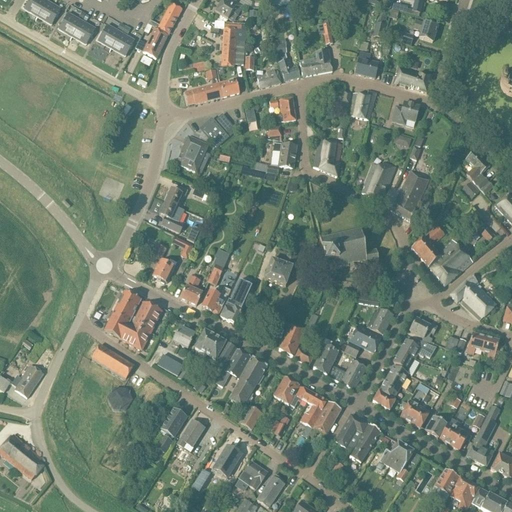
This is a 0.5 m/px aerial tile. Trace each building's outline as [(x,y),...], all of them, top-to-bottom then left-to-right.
[(38,18),(47,3),(42,0),(30,0),(24,10),(38,18)] [(243,8),(238,5),(230,0),(227,5),(222,2),(215,15),(228,22),(232,15),(237,18),(243,8)] [(423,0),(415,0),(412,12),(407,11),(406,15),(419,18),(419,14),(421,14),(423,0)] [(47,3),(38,18),(51,26),(60,11),(47,3)] [(182,11),(171,6),(157,32),(167,37),(182,11)] [(58,30),(72,38),(81,22),(68,14),(58,30)] [(324,22),(324,21),(322,22),(323,26),(321,26),(326,48),(333,47),(327,21),(324,22)] [(95,30),(81,22),(72,38),(86,46),(95,30)] [(423,26),(416,23),(414,30),(421,33),(419,40),(433,44),(437,29),(424,25),(423,26)] [(385,26),(375,24),(372,38),(382,40),(385,26)] [(98,42),(112,50),(121,34),(107,26),(98,42)] [(235,42),(245,42),(245,33),(246,28),(224,26),(224,31),(221,69),(233,70),(234,67),(235,42)] [(148,27),(144,34),(148,37),(152,29),(148,27)] [(167,39),(154,32),(143,54),(156,61),(167,39)] [(414,38),(397,33),(394,42),(411,47),(414,38)] [(134,42),(121,34),(112,50),(125,58),(134,42)] [(235,42),(234,67),(243,67),(245,42),(235,42)] [(279,64),(278,64),(281,73),(281,72),(285,83),(299,80),(296,69),(292,71),(289,61),(287,61),(285,55),(286,55),(285,42),(274,43),(275,56),(276,56),(279,64)] [(329,61),(327,51),(315,54),(316,61),(299,64),(302,79),(332,74),(330,61),(329,61)] [(366,57),(360,55),(355,76),(375,81),(378,65),(366,62),(366,57)] [(254,73),(254,60),(245,60),(245,73),(254,73)] [(205,71),(204,63),(193,65),(194,74),(205,71)] [(411,72),(398,69),(392,85),(404,88),(426,96),(432,78),(419,75),(418,78),(410,76),(411,72)] [(217,80),(215,71),(205,74),(207,83),(217,80)] [(280,85),(277,73),(270,74),(270,75),(257,79),(260,90),(280,85)] [(220,86),(223,100),(239,96),(235,82),(220,86)] [(195,108),(223,100),(220,86),(185,95),(188,108),(195,106),(195,108)] [(376,95),(368,92),(366,99),(353,95),(349,119),(368,123),(376,95)] [(351,95),(344,93),(342,104),(349,106),(351,95)] [(295,122),(292,100),(279,102),(281,116),(277,116),(278,125),(295,122)] [(419,108),(404,104),(402,114),(395,112),(391,124),(405,127),(406,122),(415,124),(419,108)] [(255,124),(253,112),(245,113),(248,125),(255,124)] [(200,131),(201,131),(210,143),(216,149),(236,132),(222,117),(214,124),(212,121),(200,131)] [(280,137),(279,128),(267,130),(268,139),(280,137)] [(202,162),(210,143),(201,131),(189,140),(188,140),(182,154),(181,153),(176,167),(197,176),(202,162)] [(411,140),(395,136),(393,145),(408,149),(411,140)] [(423,141),(417,139),(409,160),(416,163),(420,151),(419,150),(419,149),(420,149),(423,141)] [(341,147),(318,142),(313,169),(337,180),(339,166),(338,166),(341,147)] [(268,167),(266,174),(278,176),(279,169),(292,171),(295,149),(282,147),(274,146),(272,154),(277,155),(276,160),(272,159),(270,167),(268,167)] [(480,192),(487,185),(489,184),(484,179),(483,180),(480,177),(490,168),(475,152),(465,162),(473,170),(466,177),(480,192)] [(395,170),(384,165),(382,171),(372,167),(361,196),(381,204),(385,194),(395,170)] [(428,182),(410,173),(397,203),(396,202),(391,212),(392,213),(409,224),(428,182)] [(113,193),(112,199),(118,200),(121,187),(115,186),(116,180),(105,178),(102,191),(113,193)] [(489,183),(489,184),(487,185),(480,192),(484,197),(494,188),(489,183)] [(466,188),(461,192),(469,202),(479,193),(470,184),(466,188)] [(171,192),(165,204),(176,209),(182,197),(185,198),(188,193),(180,189),(177,195),(171,192)] [(204,195),(194,190),(192,197),(201,201),(204,195)] [(511,196),(510,194),(495,208),(511,226),(511,196)] [(184,212),(176,209),(165,204),(159,217),(164,219),(160,228),(179,236),(184,227),(179,224),(184,212)] [(193,244),(200,230),(193,227),(187,241),(193,244)] [(442,259),(439,255),(432,247),(444,236),(437,228),(411,250),(428,270),(441,259),(442,259)] [(489,230),(482,235),(487,244),(495,240),(489,230)] [(353,235),(352,232),(351,233),(351,235),(334,239),(334,236),(333,237),(333,239),(322,242),(321,240),(320,241),(327,274),(328,274),(328,272),(340,269),(341,271),(342,271),(341,269),(350,267),(351,271),(357,270),(356,266),(366,263),(367,267),(379,264),(376,252),(365,255),(360,233),(353,235)] [(452,242),(439,255),(442,259),(441,259),(443,261),(431,272),(444,288),(472,264),(452,242)] [(183,251),(180,257),(187,261),(193,248),(186,244),(183,251)] [(160,262),(161,262),(166,251),(157,247),(151,257),(160,262)] [(229,256),(218,251),(214,259),(215,260),(212,267),(213,267),(208,278),(210,279),(207,284),(215,288),(229,256)] [(296,259),(277,252),(274,260),(285,264),(284,267),(272,263),(265,282),(285,289),(296,259)] [(161,262),(160,262),(152,277),(160,281),(160,284),(164,286),(166,284),(167,285),(175,269),(161,262)] [(236,263),(234,268),(251,276),(254,271),(236,263)] [(200,282),(191,278),(187,289),(186,288),(181,300),(197,307),(202,296),(195,293),(200,282)] [(478,285),(472,278),(450,298),(457,305),(459,303),(479,323),(497,306),(477,286),(478,285)] [(228,305),(220,319),(236,327),(243,313),(242,313),(248,300),(247,300),(252,289),(238,282),(228,305)] [(224,290),(220,297),(227,300),(230,293),(224,290)] [(144,305),(143,304),(140,303),(140,302),(138,301),(139,300),(134,297),(133,299),(124,294),(104,333),(120,341),(128,326),(132,328),(133,325),(144,305)] [(218,318),(225,304),(227,300),(220,297),(220,298),(209,294),(201,310),(218,318)] [(379,302),(357,298),(354,304),(378,308),(379,302)] [(144,305),(133,325),(151,334),(162,313),(143,304),(144,305)] [(393,317),(392,317),(379,310),(378,313),(376,312),(367,330),(383,338),(393,317)] [(417,321),(410,333),(423,340),(423,341),(427,333),(431,335),(433,336),(438,329),(431,325),(430,328),(417,321)] [(141,352),(151,334),(133,325),(132,328),(128,326),(120,341),(141,352)] [(293,360),(298,349),(297,349),(305,333),(289,327),(279,352),(293,359),(293,360)] [(382,339),(358,328),(345,355),(355,360),(361,349),(374,356),(382,339)] [(194,337),(180,330),(173,343),(173,344),(172,347),(178,350),(180,347),(188,351),(194,337)] [(195,364),(200,366),(215,339),(204,334),(195,351),(200,354),(195,364)] [(475,351),(482,353),(485,339),(472,336),(467,355),(473,357),(475,351)] [(225,345),(215,339),(200,366),(204,369),(210,359),(215,362),(225,345)] [(458,342),(450,339),(445,351),(453,355),(458,342)] [(499,343),(485,339),(482,353),(488,355),(487,360),(494,362),(499,343)] [(33,346),(25,341),(21,346),(30,351),(33,346)] [(466,343),(460,341),(454,354),(460,356),(466,343)] [(415,342),(413,346),(406,342),(400,353),(414,362),(417,356),(423,360),(424,357),(429,361),(435,350),(415,342)] [(341,348),(336,345),(332,351),(325,347),(314,371),(327,378),(341,348)] [(235,351),(226,346),(213,370),(221,374),(235,351)] [(134,368),(99,347),(91,360),(126,381),(134,368)] [(298,349),(293,360),(308,368),(313,357),(298,349)] [(230,376),(239,381),(252,360),(237,352),(216,385),(222,389),(230,376)] [(414,362),(400,353),(393,365),(408,373),(414,362)] [(158,368),(177,376),(182,365),(163,357),(158,368)] [(239,381),(238,383),(239,384),(229,401),(243,409),(246,404),(248,405),(253,397),(251,396),(257,385),(259,386),(263,379),(261,378),(267,369),(254,361),(252,360),(239,381)] [(366,370),(365,369),(352,362),(345,375),(333,368),(328,379),(354,393),(366,370)] [(43,376),(31,367),(21,381),(17,378),(11,386),(16,389),(14,391),(27,400),(43,376)] [(387,380),(401,389),(408,376),(394,367),(387,380)] [(190,376),(183,372),(177,380),(184,385),(190,376)] [(443,380),(433,376),(430,384),(440,387),(443,380)] [(10,385),(0,379),(0,393),(3,395),(10,385)] [(299,387),(285,379),(273,398),(289,407),(299,387)] [(387,380),(379,393),(393,402),(401,389),(387,380)] [(203,385),(197,381),(191,389),(197,394),(203,385)] [(308,405),(313,396),(300,388),(288,409),(293,412),(297,403),(300,405),(301,401),(308,405)] [(127,391),(114,390),(107,401),(113,412),(126,413),(132,402),(127,391)] [(395,403),(393,402),(379,393),(373,403),(389,413),(395,403)] [(313,396),(308,405),(312,407),(302,425),(306,427),(300,437),(306,440),(326,403),(313,396)] [(460,403),(454,400),(451,407),(456,410),(460,403)] [(401,419),(410,425),(420,408),(410,402),(401,419)] [(341,411),(328,404),(309,436),(313,439),(316,432),(325,437),(329,430),(330,431),(341,411)] [(231,408),(226,405),(220,413),(220,414),(225,417),(231,408)] [(262,416),(248,408),(238,425),(251,433),(262,416)] [(430,414),(420,408),(410,425),(420,430),(430,414)] [(500,412),(493,408),(468,458),(467,459),(486,469),(494,454),(484,449),(496,426),(493,425),(500,412)] [(186,419),(173,411),(161,431),(167,435),(165,439),(164,438),(156,450),(164,455),(171,443),(169,441),(171,438),(173,439),(186,419)] [(484,419),(478,416),(472,427),(478,431),(484,419)] [(367,426),(351,417),(335,444),(351,454),(367,426)] [(447,426),(433,418),(425,433),(438,441),(447,426)] [(204,431),(192,423),(180,442),(178,447),(183,450),(186,445),(192,449),(204,431)] [(268,433),(274,437),(279,426),(274,423),(268,433)] [(440,441),(449,447),(459,430),(449,424),(440,441)] [(280,440),(286,430),(279,426),(274,437),(280,440)] [(381,434),(369,427),(350,459),(360,466),(381,434)] [(459,430),(449,447),(459,452),(469,436),(459,430)] [(42,460),(13,436),(0,451),(0,456),(31,483),(44,467),(42,460)] [(414,454),(399,444),(392,454),(388,451),(386,453),(380,463),(400,474),(397,479),(404,484),(410,476),(403,471),(414,454)] [(227,448),(213,471),(226,480),(241,457),(227,448)] [(511,454),(511,455),(511,454),(511,461),(499,455),(491,472),(511,481),(511,478),(511,454)] [(268,475),(251,464),(240,481),(256,492),(261,485),(268,475)] [(343,468),(337,464),(329,476),(335,480),(343,468)] [(329,474),(319,466),(316,470),(313,475),(323,483),(326,478),(329,474)] [(459,479),(445,471),(435,488),(429,497),(444,506),(459,479)] [(202,472),(192,489),(199,493),(209,477),(202,472)] [(280,480),(275,477),(261,497),(257,504),(268,511),(284,486),(278,482),(280,480)] [(466,511),(478,490),(460,480),(450,498),(461,504),(458,509),(464,511),(466,511)] [(360,507),(364,501),(358,496),(360,493),(357,491),(350,500),(360,507)] [(472,506),(471,508),(470,510),(473,511),(475,508),(482,511),(503,511),(507,506),(480,491),(471,506),(472,506)] [(249,511),(253,507),(245,501),(237,511),(249,511)]
